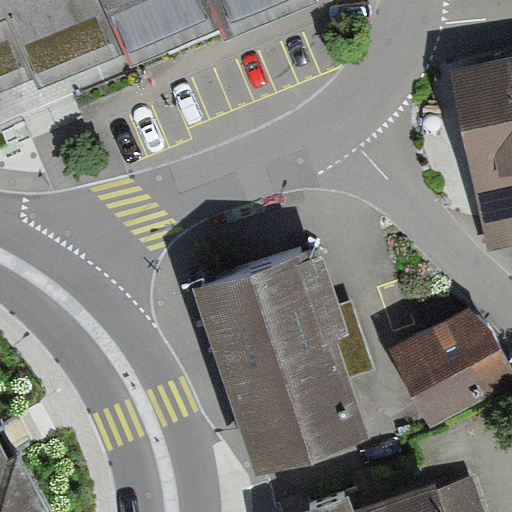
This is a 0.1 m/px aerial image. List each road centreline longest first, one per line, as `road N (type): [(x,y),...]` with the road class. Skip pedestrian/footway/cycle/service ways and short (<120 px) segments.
road 1 (residential): [(331,121),(134,211),(51,285)]
road 2 (secondary): [(51,285),(78,305),(134,374),(166,449),(177,511)]
road 3 (residential): [(511,301),(331,121)]
road 4 (residential): [(403,19),(389,62),(331,121)]
